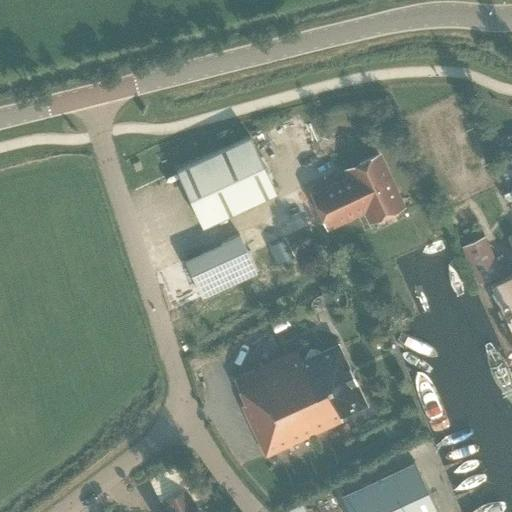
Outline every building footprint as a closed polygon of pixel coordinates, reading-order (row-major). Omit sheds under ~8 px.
[(202,227),(275,193),(250,138),(176,172),(202,227)] [(380,212),(400,203),(378,156),(358,165),(362,174),(313,196),(327,227),(376,204),(380,212)] [(239,236),(184,261),(201,298),(256,273),(239,236)] [(501,273),(484,236),(461,246),(478,284),(501,273)] [(511,275),(490,286),(502,310),(498,312),(501,320),(506,318),(511,331),(511,275)] [(340,417),(366,406),(338,344),(319,353),(318,351),(310,349),(305,356),(307,359),(302,361),(297,351),(233,380),(245,405),(241,406),(265,457),(342,421),(340,417)] [(430,446),(419,450),(438,504),(449,500),(430,446)] [(437,511),(414,462),(341,496),(348,511),(437,511)] [(168,511),(197,511),(193,502),(191,503),(185,490),(163,501),(168,511)]
